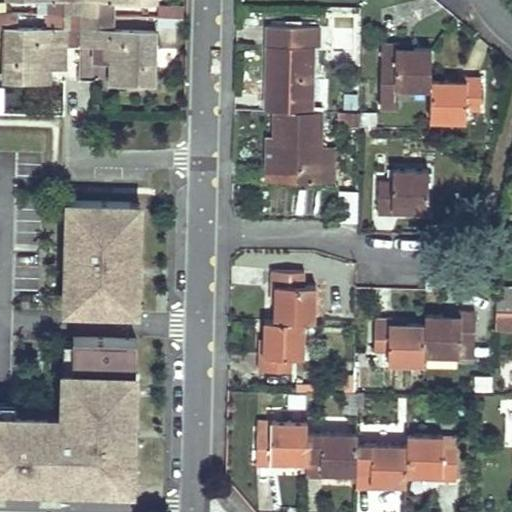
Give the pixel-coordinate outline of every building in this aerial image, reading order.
[(48,0),(49,13),(81,14),(81,0),(48,0)] [(81,0),(81,14),(114,14),(115,0),(158,1),(157,0),(81,0)] [(185,7),(160,7),(160,15),(185,16),(185,7)] [(66,70),(67,42),(80,43),(81,14),(49,13),(48,13),(48,28),(18,27),(17,12),(1,12),(0,11),(0,26),(5,26),(4,79),(49,80),(50,70),(66,70)] [(114,14),(81,14),(80,43),(92,43),(111,44),(110,66),(110,81),(155,83),(157,31),(114,28),(114,14)] [(185,16),(160,15),(160,26),(184,26),(185,16)] [(276,110),(314,111),(317,25),(270,24),(269,70),(272,70),(271,93),(266,93),(266,109),(276,110)] [(111,44),(92,43),(91,65),(110,66),(111,44)] [(433,49),(401,48),(400,44),(383,43),(382,75),(382,109),(396,109),(397,89),(432,89),(432,80),(433,49)] [(464,81),(432,80),(432,89),(431,121),(467,122),(468,108),(483,109),(483,77),(464,76),(464,81)] [(314,111),(276,110),(275,136),(280,136),(279,162),(274,163),(274,179),(323,180),(324,149),(324,111),(314,111)] [(362,112),(347,111),(346,127),(362,128),(362,112)] [(275,136),(270,136),(269,179),(274,179),(274,163),(279,162),(280,136),(275,136)] [(410,148),(394,149),(395,164),(411,163),(410,148)] [(338,149),(324,149),(323,180),(337,181),(338,149)] [(430,169),(394,168),(394,180),(379,180),(378,211),(396,212),(396,208),(430,209),(430,169)] [(139,266),(140,221),(131,221),(131,202),(68,200),(67,245),(71,245),(71,262),(66,262),(66,279),(76,279),(75,310),(138,311),(139,279),(129,279),(130,266),(139,266)] [(140,221),(141,202),(131,202),(131,221),(140,221)] [(139,273),(139,266),(130,266),(129,279),(139,279),(139,273)] [(305,270),(273,269),(272,287),(277,287),(276,320),(306,320),(316,321),(316,284),(305,284),(305,270)] [(75,310),(76,279),(66,279),(65,310),(75,310)] [(511,292),(497,292),(497,310),(511,309),(511,292)] [(511,309),(497,310),(496,333),(511,332),(511,309)] [(458,315),(426,314),(425,323),(425,354),(461,355),(461,343),(476,343),(476,311),(458,310),(458,315)] [(393,318),(376,317),(375,351),(389,352),(389,364),(424,364),(425,354),(425,323),(393,323),(393,318)] [(276,320),(266,319),(265,351),(260,351),(260,370),(292,370),(293,357),(305,358),(306,320),(276,320)] [(63,397),(63,417),(49,417),(49,412),(0,410),(0,491),(10,492),(43,493),(65,493),(134,495),(134,457),(135,441),(135,427),(136,371),(137,339),(129,339),(74,337),(74,343),(65,342),(64,368),(64,382),(63,397)] [(309,432),(309,422),(272,420),(272,433),(258,432),(257,465),(275,466),(275,460),(308,461),(309,432)] [(358,433),(309,432),(308,461),(308,475),(326,476),(325,471),(357,472),(358,443),(358,433)] [(444,435),(408,435),(408,445),(407,475),(439,475),(440,480),(458,480),(458,447),(444,447),(444,435)] [(408,445),(358,443),(357,472),(357,487),(374,488),(375,484),(407,485),(407,475),(408,445)]
